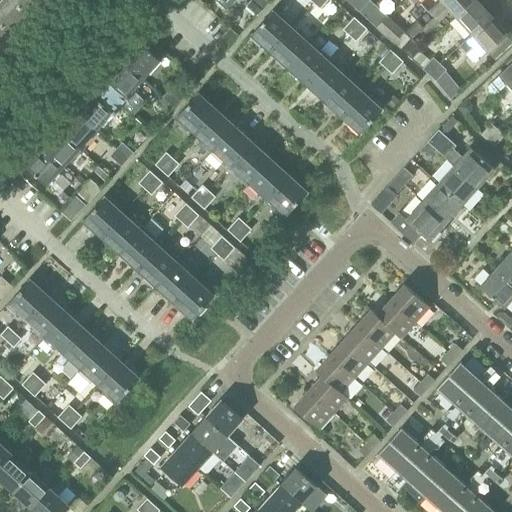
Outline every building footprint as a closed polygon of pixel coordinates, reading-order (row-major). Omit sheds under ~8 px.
[(1,0),(0,1),(0,23),(15,36),(32,18),(11,0),(1,0)] [(11,0),(32,18),(47,0),(11,0)] [(263,9),(252,0),(250,0),(246,6),(257,16),(263,9)] [(252,0),(263,9),(268,3),(265,0),(252,0)] [(346,0),(360,12),(370,0),(346,0)] [(371,0),(370,0),(360,12),(377,28),(389,15),(371,0)] [(424,0),(421,3),(428,11),(439,0),(424,0)] [(439,0),(428,11),(434,18),(446,7),(456,17),(474,0),(439,0)] [(476,0),(474,0),(456,17),(471,34),(491,16),(476,0)] [(269,51),(290,27),(285,22),(287,19),(275,8),(272,11),(251,34),(269,51)] [(351,33),(361,22),(355,16),(344,27),(351,33)] [(507,34),(491,16),(471,34),(459,45),(466,52),(472,47),(481,57),(488,51),(495,59),(511,44),(511,40),(507,35),(507,34)] [(394,43),(405,33),(391,21),(381,32),(394,43)] [(361,22),(351,33),(357,39),(368,28),(361,22)] [(0,53),(15,36),(0,23),(0,53)] [(290,27),(269,51),(287,67),(311,41),(299,30),(296,33),(290,27)] [(405,33),(394,43),(401,49),(411,38),(405,33)] [(120,59),(143,79),(148,73),(149,74),(160,62),(159,61),(159,60),(166,52),(146,34),(139,42),(137,40),(120,59)] [(306,83),(327,60),(321,55),(323,52),(311,41),(287,67),(306,83)] [(387,66),(397,55),(390,49),(380,60),(387,66)] [(397,55),(387,66),(393,72),(403,61),(397,55)] [(429,75),(439,64),(433,58),(423,69),(429,75)] [(101,88),(119,105),(126,97),(127,98),(139,86),(137,85),(143,79),(120,59),(104,77),(108,81),(101,88)] [(327,60),(306,83),(324,100),(348,74),(335,62),(332,65),(327,60)] [(511,63),(498,76),(511,91),(511,63)] [(439,64),(429,75),(436,81),(446,70),(439,64)] [(342,116),(363,93),(357,87),(360,84),(348,74),(324,100),(342,116)] [(74,110),(96,130),(101,125),(102,126),(113,114),(112,112),(119,105),(101,88),(94,96),(91,92),(74,110)] [(163,97),(174,107),(180,100),(169,90),(163,97)] [(195,132),(216,109),(198,93),(177,116),(174,119),(187,130),(189,127),(195,132)] [(363,93),(342,116),(360,133),(380,110),(381,109),(384,106),(371,95),(368,98),(363,93)] [(174,107),(163,97),(157,103),(168,113),(174,107)] [(216,109),(195,132),(201,138),(198,141),(210,152),(234,126),(216,109)] [(96,130),(74,110),(58,128),(81,149),(92,138),(90,136),(96,130)] [(488,141),(498,130),(491,123),(481,134),(488,141)] [(234,126),(210,152),(223,163),(225,160),(231,165),(252,142),(234,126)] [(41,146),(64,166),(68,161),(70,162),(81,149),(58,128),(41,146)] [(454,165),(478,187),(494,168),(499,161),(482,146),(476,152),(471,147),(462,156),(453,148),(456,145),(438,129),(427,142),(436,149),(454,165)] [(498,130),(488,141),(494,146),(504,135),(498,130)] [(252,142),(231,165),(237,171),(234,174),(247,185),(270,159),(252,142)] [(436,149),(427,142),(419,150),(428,158),(436,149)] [(117,149),(128,159),(133,152),(122,143),(117,149)] [(42,146),(24,165),(46,185),(47,185),(48,186),(59,174),(58,172),(64,166),(42,146)] [(128,159),(117,149),(110,156),(121,165),(128,159)] [(161,169),(172,157),(167,152),(156,164),(161,169)] [(172,157),(161,169),(168,176),(180,164),(172,157)] [(270,159),(247,185),(259,196),(261,193),(267,198),(288,175),(270,159)] [(437,183),(461,205),(478,187),(454,165),(437,183)] [(395,177),(403,185),(413,175),(404,167),(395,177)] [(145,187),(156,175),(150,170),(139,182),(145,187)] [(156,175),(145,187),(152,194),(163,182),(156,175)] [(288,175),(267,198),(273,203),(270,206),(283,218),(285,215),(286,215),(307,192),(288,175)] [(403,185),(395,177),(387,186),(396,194),(403,185)] [(84,185),(95,194),(101,189),(89,179),(84,185)] [(421,201),(445,223),(461,205),(437,183),(421,201)] [(95,194),(84,185),(78,192),(89,202),(95,194)] [(198,202),(209,190),(203,185),(191,197),(198,202)] [(385,189),(372,204),(381,212),(394,197),(385,189)] [(209,190),(198,202),(204,208),(216,196),(209,190)] [(101,235),(122,212),(117,207),(120,204),(107,193),(105,196),(104,196),(83,219),(101,235)] [(445,223),(421,201),(406,218),(400,212),(391,222),(413,242),(421,233),(429,240),(445,223)] [(181,220),(192,208),(186,203),(175,215),(181,220)] [(192,208),(181,220),(188,226),(199,214),(192,208)] [(122,212),(101,235),(119,252),(143,226),(131,215),(128,218),(122,212)] [(234,235),(245,223),(238,217),(227,229),(234,235)] [(245,223),(234,235),(240,241),(251,229),(245,223)] [(138,268),(159,245),(153,240),(156,237),(143,226),(119,252),(138,268)] [(218,253),(229,241),(222,235),(211,247),(218,253)] [(229,241),(218,253),(224,259),(235,247),(229,241)] [(159,245),(138,268),(156,285),(179,259),(167,247),(164,250),(159,245)] [(511,249),(496,268),(511,282),(511,249)] [(174,301),(195,278),(189,273),(191,270),(179,259),(156,285),(174,301)] [(511,297),(511,282),(496,268),(480,286),(503,307),(511,297)] [(0,277),(0,287),(6,293),(12,286),(1,276),(0,277)] [(26,318),(47,295),(29,278),(8,302),(6,305),(18,316),(21,313),(26,318)] [(195,278),(174,301),(192,318),(213,295),(213,294),(215,291),(203,280),(200,283),(195,278)] [(391,299),(415,321),(429,306),(404,284),(391,299)] [(47,295),(26,318),(32,324),(30,326),(42,337),(65,311),(47,295)] [(377,314),(401,337),(415,321),(391,299),(377,314)] [(357,324),(388,352),(401,337),(377,314),(371,309),(357,324)] [(65,311),(42,337),(54,349),(57,346),(63,351),(84,328),(65,311)] [(388,352),(357,324),(343,340),(374,367),(388,352)] [(6,325),(0,332),(0,333),(6,340),(13,332),(6,325)] [(84,328),(63,351),(68,356),(66,359),(78,370),(102,344),(84,328)] [(13,332),(6,340),(14,346),(21,338),(13,332)] [(329,355),(360,382),(374,367),(343,340),(329,355)] [(448,351),(455,357),(462,349),(455,343),(448,351)] [(102,344),(78,370),(90,381),(93,378),(99,384),(120,361),(102,344)] [(455,357),(448,351),(440,359),(447,365),(455,357)] [(360,382),(329,355),(316,370),(322,376),(346,398),(360,382)] [(120,361),(99,384),(104,389),(102,392),(114,403),(117,400),(138,377),(120,361)] [(459,409),(495,371),(489,366),(479,378),(459,361),(435,388),(459,409)] [(495,371),(459,409),(483,430),(507,403),(489,387),(499,375),(495,371)] [(29,388),(39,377),(33,372),(23,383),(29,388)] [(420,381),(427,388),(434,380),(427,373),(420,381)] [(308,391),(333,413),(346,398),(322,376),(308,391)] [(39,377),(29,388),(36,395),(46,384),(39,377)] [(7,381),(0,389),(0,395),(4,399),(14,387),(7,381)] [(427,388),(420,381),(413,389),(420,396),(427,388)] [(211,400),(201,391),(189,406),(198,415),(211,400)] [(333,413),(308,391),(294,406),(319,428),(333,413)] [(206,416),(227,435),(242,418),(221,400),(206,416)] [(511,407),(507,403),(483,430),(507,451),(511,445),(511,407)] [(65,421),(75,410),(69,404),(59,416),(65,421)] [(393,412),(400,418),(407,410),(400,404),(393,412)] [(454,429),(456,426),(460,421),(460,417),(452,409),(448,410),(441,417),(454,429)] [(36,427),(46,416),(39,410),(29,421),(36,427)] [(75,410),(65,421),(72,427),(82,416),(75,410)] [(400,418),(393,412),(386,420),(393,426),(400,418)] [(190,424),(180,415),(174,422),(184,431),(190,424)] [(46,416),(36,427),(42,433),(52,422),(46,416)] [(206,416),(191,433),(212,452),(222,461),(237,445),(227,435),(206,416)] [(390,487),(425,448),(401,427),(377,454),(396,471),(385,483),(390,487)] [(456,437),(446,428),(442,433),(452,442),(456,437)] [(437,448),(441,442),(443,440),(430,429),(424,436),(424,441),(432,448),(437,448)] [(166,431),(159,438),(169,447),(176,440),(166,431)] [(212,452),(191,433),(176,449),(197,468),(212,452)] [(365,442),(372,449),(380,440),(373,434),(365,442)] [(372,449),(365,442),(358,450),(365,456),(372,449)] [(0,466),(12,454),(0,443),(0,466)] [(74,462),(84,451),(77,445),(67,456),(74,462)] [(161,457),(151,448),(144,455),(154,464),(161,457)] [(425,448),(390,487),(395,492),(406,480),(424,496),(448,469),(425,448)] [(197,468),(176,449),(161,466),(182,485),(197,468)] [(84,451),(74,462),(81,468),(91,457),(84,451)] [(500,470),(502,468),(507,463),(507,458),(499,451),(494,451),(488,459),(500,470)] [(12,454),(0,466),(0,479),(13,491),(31,471),(12,454)] [(280,475),(270,466),(263,473),(273,482),(280,475)] [(281,484),(302,503),(316,486),(296,467),(281,484)] [(448,469),(424,496),(442,511),(451,511),(472,490),(448,469)] [(483,489),(488,484),(490,482),(477,470),(470,478),(471,482),(479,490),(483,489)] [(503,479),(503,478),(493,470),(489,474),(499,484),(503,479)] [(32,509),(50,489),(31,471),(13,491),(32,509)] [(265,491),(255,482),(249,490),(258,499),(265,491)] [(293,511),(302,503),(281,484),(266,501),(278,511),(293,511)] [(50,489),(32,509),(35,511),(64,511),(70,506),(50,489)] [(472,490),(451,511),(494,511),(496,511),(472,490)] [(147,498),(137,509),(140,511),(146,511),(154,504),(147,498)] [(246,511),(250,507),(241,499),(234,506),(240,511),(246,511)] [(278,511),(266,501),(255,511),(278,511)]
